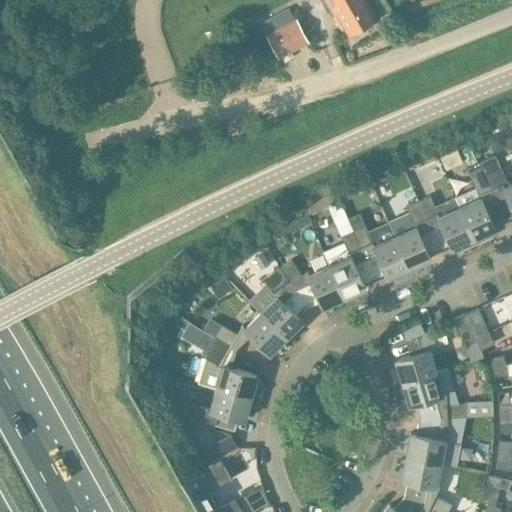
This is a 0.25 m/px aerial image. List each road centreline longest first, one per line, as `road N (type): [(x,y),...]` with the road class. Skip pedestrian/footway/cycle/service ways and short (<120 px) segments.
road 1 (unclassified): [(0,313),(296,167),(511,77)]
road 2 (residential): [(95,140),(511,22)]
road 3 (residential): [(293,511),(274,437),(305,371),(364,323)]
road 4 (residential): [(353,511),(384,456),(386,393),(364,323)]
road 5 (residential): [(364,323),(511,255)]
road 6 (motorway): [(69,511),(0,385)]
road 7 (unknown): [(184,116),(158,46),(154,0)]
